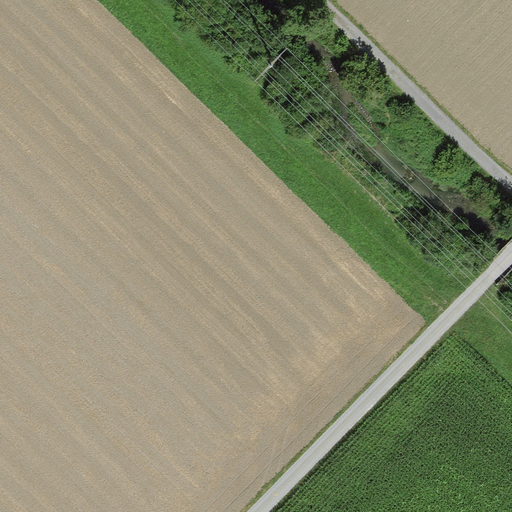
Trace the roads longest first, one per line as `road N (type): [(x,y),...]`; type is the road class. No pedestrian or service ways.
road 1 (track): [(511,254),(256,511)]
road 2 (track): [(318,0),(511,190)]
